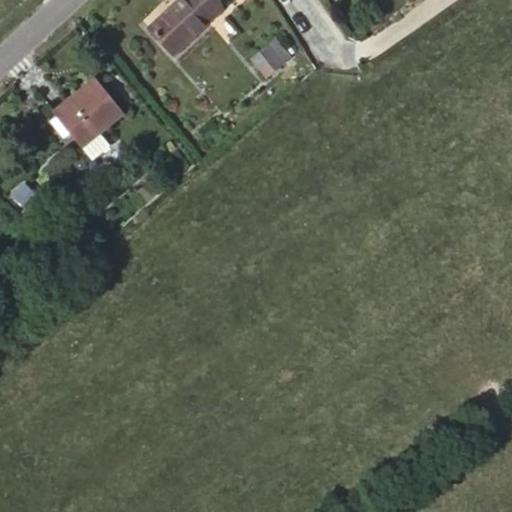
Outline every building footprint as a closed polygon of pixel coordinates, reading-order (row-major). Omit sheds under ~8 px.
[(235,7),(229,0),(191,0),(164,25),(187,51),(235,7)] [(296,31),(288,38),(304,57),(312,50),(296,31)] [(304,57),(288,38),(272,53),(288,71),(304,57)] [(133,110),(106,76),(62,111),(89,145),(133,110)] [(50,195),(30,178),(20,191),(39,208),(50,195)]
